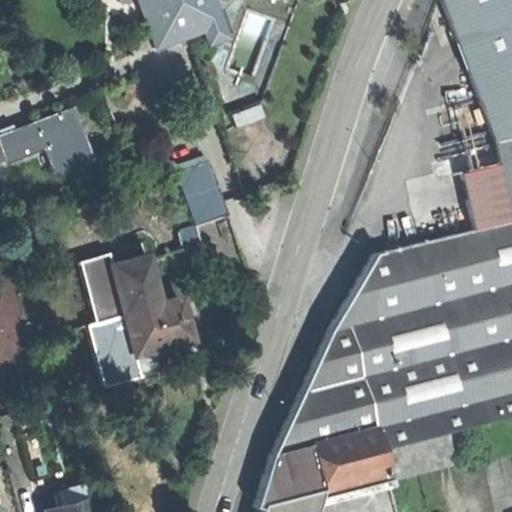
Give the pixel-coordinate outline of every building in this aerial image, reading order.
[(210,41),(225,35),(212,0),(144,0),(150,13),(144,15),(155,45),(185,34),(204,26),(210,41)] [(511,0),(440,0),(493,137),(511,215),(511,214),(511,0)] [(0,135),(0,138),(8,159),(47,144),(57,171),(71,166),(90,159),(71,109),(0,135)] [(171,173),(180,197),(200,191),(216,185),(208,160),(171,173)] [(227,215),(216,185),(200,191),(210,221),(227,215)] [(210,221),(200,191),(180,197),(191,228),(194,227),(210,221)] [(511,219),(511,215),(370,252),(340,301),(378,447),(412,439),(446,430),(511,413),(511,219)] [(200,245),(194,227),(191,228),(174,234),(180,252),(200,245)] [(106,252),(75,261),(94,321),(82,324),(102,386),(135,376),(162,367),(156,347),(193,335),(180,294),(159,300),(145,254),(110,265),(106,252)] [(262,470),(252,507),(260,505),(384,471),(378,447),(340,301),(310,360),(262,470)] [(453,461),(446,430),(412,439),(419,470),(453,461)] [(419,470),(412,439),(378,447),(384,471),(386,478),(419,470)] [(92,511),(83,471),(73,473),(76,484),(56,489),(60,505),(46,509),(47,511),(92,511)] [(313,511),(316,504),(388,486),(386,478),(384,471),(260,505),(258,511),(313,511)]
